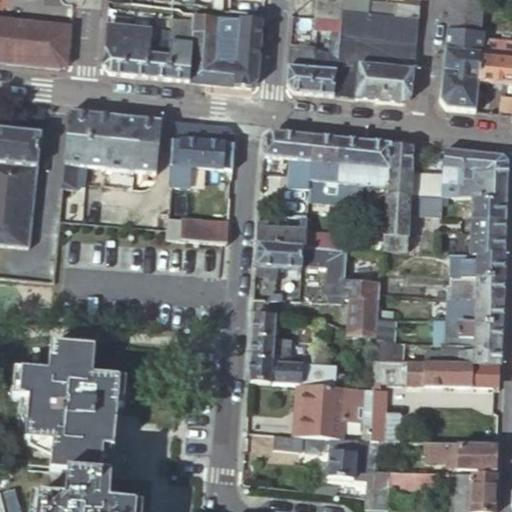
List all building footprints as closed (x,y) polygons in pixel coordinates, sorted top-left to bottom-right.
[(211,0),(211,11),(222,13),(223,0),(211,0)] [(339,21),(340,14),(341,0),(315,0),(314,19),(316,19),(339,21)] [(366,0),(341,0),(340,14),(356,15),(357,3),(366,4),(366,0)] [(445,111),(474,114),(477,83),(475,83),(480,35),(477,35),(480,0),(446,0),(437,102),(445,111)] [(356,15),(386,18),(387,6),(366,4),(357,3),(356,15)] [(392,18),(418,20),(419,8),(394,5),(393,7),(392,18)] [(190,35),(192,17),(192,15),(182,14),(180,24),(179,34),(190,35)] [(414,58),(418,20),(392,18),(386,18),(356,15),(340,14),(339,21),(336,57),(331,99),(353,101),(357,52),(400,56),(414,58)] [(262,24),(192,17),(190,35),(189,46),(186,85),(249,91),(257,84),(262,24)] [(329,56),(336,57),(339,21),(316,19),(315,31),(331,33),(329,56)] [(0,66),(43,71),(48,28),(0,23),(0,66)] [(166,83),(186,85),(189,46),(190,35),(179,34),(180,24),(171,24),(169,44),(166,83)] [(68,64),(70,30),(48,28),(43,71),(60,72),(68,64)] [(109,77),(125,79),(128,31),(106,29),(103,70),(109,77)] [(125,79),(145,81),(148,42),(150,42),(151,33),(128,31),(125,79)] [(511,38),(480,35),(475,83),(477,83),(511,86),(511,38)] [(145,81),(166,83),(169,44),(150,42),(148,42),(145,81)] [(313,50),(288,48),(286,69),(311,71),(313,55),(313,50)] [(410,99),(412,73),(398,71),(400,56),(357,52),(353,101),(401,107),(410,99)] [(309,97),(331,99),(336,57),(329,56),(313,55),(311,71),(309,97)] [(412,73),(414,58),(400,56),(398,71),(412,73)] [(292,95),(309,97),(311,71),(286,69),(285,88),(292,95)] [(92,115),(67,113),(61,189),(74,191),(76,166),(86,167),(92,115)] [(114,118),(92,115),(86,167),(109,170),(114,118)] [(137,120),(114,118),(109,170),(131,172),(137,120)] [(156,175),(161,122),(137,120),(131,172),(156,175)] [(226,129),(172,124),(170,165),(189,168),(230,172),(233,135),(226,129)] [(39,135),(0,130),(0,247),(28,250),(39,135)] [(309,191),(309,185),(313,140),(272,135),(263,141),(261,160),(290,163),(289,190),(309,191)] [(336,187),(340,142),(313,140),(309,185),(336,187)] [(362,169),(365,145),(340,142),(336,187),(339,188),(339,197),(357,199),(359,197),(360,189),(365,190),(367,169),(362,169)] [(390,147),(365,145),(362,169),(367,169),(365,190),(362,217),(385,219),(386,196),(390,147)] [(413,150),(390,147),(386,196),(409,197),(411,175),(413,150)] [(471,200),(505,201),(507,164),(502,158),(444,153),(442,176),(442,188),(456,189),(457,178),(462,178),(461,199),(471,200)] [(189,168),(170,165),(168,190),(188,191),(189,168)] [(411,175),(409,197),(424,197),(440,198),(441,198),(442,188),(442,176),(411,175)] [(442,188),(441,198),(461,199),(462,178),(457,178),(456,189),(442,188)] [(336,187),(309,185),(309,191),(308,205),(338,207),(339,197),(339,188),(336,187)] [(409,197),(386,196),(385,219),(385,222),(408,224),(409,197)] [(357,199),(339,197),(338,207),(358,209),(359,202),(357,199)] [(424,208),(439,210),(440,198),(424,197),(424,208)] [(504,223),(505,201),(471,200),(470,222),(504,223)] [(183,243),(226,247),(227,223),(185,219),(183,243)] [(385,222),(382,253),(406,253),(408,224),(385,222)] [(504,237),(504,223),(470,222),(469,235),(472,234),(473,236),(504,237)] [(257,229),(256,246),(279,248),(303,250),(304,250),(306,234),(306,225),(300,225),(299,233),(257,229)] [(166,229),(165,241),(178,242),(179,231),(166,229)] [(306,234),(304,250),(314,251),(316,236),(306,234)] [(503,256),(504,237),(473,236),(472,234),(469,235),(468,255),(503,256)] [(316,236),(314,251),(328,252),(330,237),(316,236)] [(330,237),(328,252),(341,253),(343,238),(330,237)] [(353,254),(359,254),(360,240),(350,239),(349,248),(354,248),(353,254)] [(279,248),(256,246),(255,269),(258,269),(276,271),(279,248)] [(298,273),(301,273),(301,267),(303,250),(279,248),(276,271),(292,273),(292,278),(297,278),(298,273)] [(304,250),(303,250),(301,267),(327,269),(344,271),(345,253),(341,253),(328,252),(314,251),(304,250)] [(502,280),(503,256),(468,255),(450,254),(449,278),(461,278),(502,280)] [(277,281),(276,271),(258,269),(257,279),(277,281)] [(325,297),(326,306),(342,307),(342,302),(343,282),(344,271),(327,269),(325,297)] [(46,273),(45,283),(52,285),(53,273),(46,273)] [(501,302),(502,280),(461,278),(461,292),(476,293),(475,301),(501,302)] [(342,302),(350,302),(350,301),(352,283),(351,283),(343,282),(342,302)] [(379,298),(380,285),(352,283),(350,301),(379,302),(379,298)] [(347,333),(376,335),(377,321),(379,302),(350,301),(350,302),(347,333)] [(500,327),(501,302),(475,301),(460,301),(459,325),(500,327)] [(252,318),(249,364),(288,366),(289,366),(290,344),(274,343),(276,320),(252,318)] [(377,321),(376,335),(376,340),(394,342),(395,322),(377,321)] [(500,349),(500,327),(459,325),(459,329),(452,328),(452,337),(474,338),(474,347),(500,349)] [(394,342),(376,340),(374,362),(405,364),(406,344),(394,343),(394,342)] [(314,345),(313,368),(323,368),(324,350),(325,346),(319,346),(314,345)] [(499,368),(500,349),(474,347),(459,347),(458,354),(431,352),(430,365),(472,367),(499,368)] [(405,364),(374,362),(374,372),(373,384),(386,385),(403,386),(405,364)] [(249,364),(248,385),(286,387),(288,366),(249,364)] [(471,389),(472,367),(430,365),(405,364),(403,386),(471,389)] [(110,511),(111,496),(102,495),(104,468),(114,469),(117,398),(93,397),(93,368),(51,366),(48,393),(20,392),(19,417),(29,418),(27,463),(55,464),(54,491),(71,493),(70,511),(110,511)] [(289,366),(288,366),(286,387),(296,388),(299,388),(300,367),(289,366)] [(313,368),(300,367),(299,388),(300,388),(302,388),(329,389),(331,369),(323,368),(313,368)] [(386,385),(373,384),(372,387),(380,387),(379,393),(386,394),(386,385)] [(380,387),(372,387),(372,391),(369,428),(368,443),(382,444),(386,394),(379,393),(380,387)] [(296,388),(293,438),(299,438),(302,388),(300,388),(299,388),(296,388)] [(299,438),(330,441),(342,441),(343,441),(344,426),(348,390),(329,389),(302,388),(299,438)] [(344,426),(369,428),(372,391),(348,390),(344,426)] [(274,439),(273,453),(299,455),(300,441),(274,439)] [(352,475),(366,476),(366,474),(367,455),(341,453),(342,441),(330,441),(327,479),(352,481),(352,475)] [(399,444),(388,444),(388,456),(399,457),(399,444)] [(495,473),(496,447),(442,446),(441,460),(457,461),(457,471),(495,473)] [(435,476),(397,475),(397,486),(435,487),(435,476)] [(494,496),(495,477),(456,476),(455,496),(494,496)] [(365,492),(365,496),(364,510),(392,511),(393,500),(384,499),(384,493),(365,492)] [(442,511),(454,511),(455,496),(444,495),(442,511)] [(493,511),(494,496),(455,496),(454,511),(493,511)]
